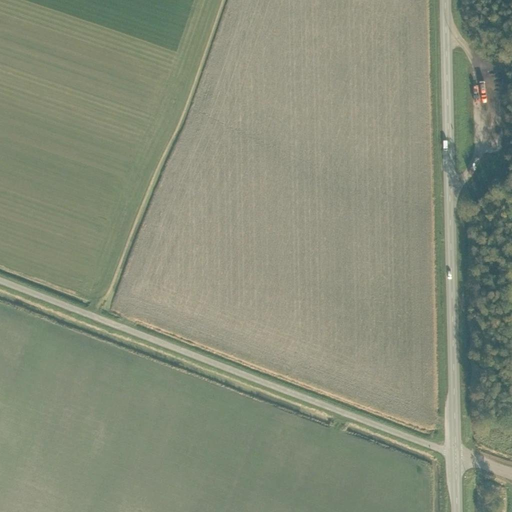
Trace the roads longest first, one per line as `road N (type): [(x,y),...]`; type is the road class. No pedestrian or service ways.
road 1 (unclassified): [(455,455),(0,280)]
road 2 (secondary): [(455,455),(444,0)]
